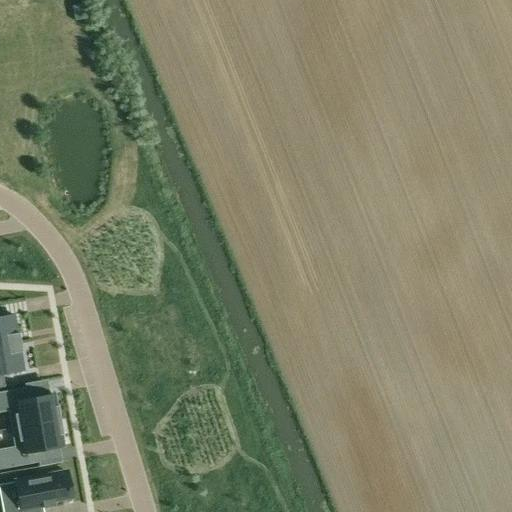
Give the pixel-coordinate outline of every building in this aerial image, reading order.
[(0,346),(19,343),(14,315),(0,317),(0,346)] [(0,387),(4,387),(2,374),(24,370),(19,343),(0,346),(0,387)] [(25,388),(0,392),(0,412),(7,412),(11,429),(58,421),(56,408),(58,407),(58,406),(55,406),(53,395),(27,400),(25,388)] [(14,447),(0,449),(0,469),(38,463),(36,451),(63,446),(61,435),(63,435),(63,433),(60,434),(58,421),(11,429),(14,447)] [(20,504),(2,508),(2,511),(26,511),(42,508),(43,509),(44,508),(44,507),(53,506),(53,507),(55,506),(54,500),(71,497),(69,491),(71,491),(70,487),(69,487),(66,472),(16,481),(20,504)]
